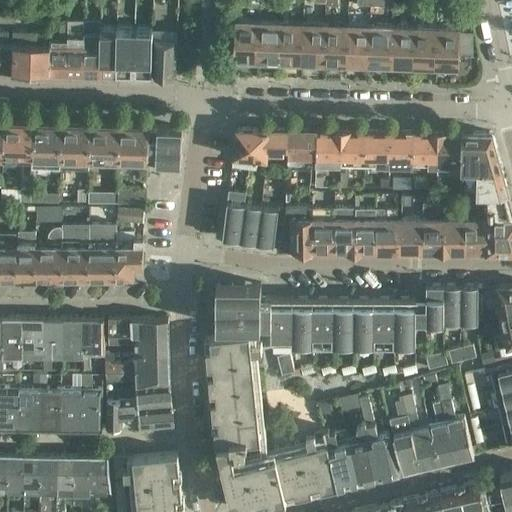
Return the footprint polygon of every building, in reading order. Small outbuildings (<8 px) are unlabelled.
[(455,0),(444,0),(444,10),(459,11),(459,0),(455,0)] [(63,72),(80,72),(81,32),(82,18),(65,18),(65,22),(63,72)] [(256,59),(257,20),(234,19),(233,59),(256,59)] [(278,60),(279,20),(257,20),(256,59),(278,60)] [(302,21),(279,20),(278,60),(300,61),(302,21)] [(323,61),(324,22),(302,21),(300,61),(323,61)] [(56,38),(51,38),(50,38),(49,71),(63,72),(65,22),(57,22),(56,38)] [(345,62),(347,22),(324,22),(323,61),(345,62)] [(368,63),(369,23),(347,22),(345,62),(368,63)] [(390,63),(391,24),(369,23),(368,63),(390,63)] [(413,64),(414,24),(391,24),(390,63),(413,64)] [(435,65),(436,25),(414,24),(413,64),(435,65)] [(436,25),(435,65),(458,65),(459,26),(436,25)] [(98,26),(98,32),(97,73),(114,73),(115,26),(98,26)] [(115,26),(114,73),(129,74),(130,27),(115,26)] [(150,74),(151,38),(151,27),(130,27),(129,74),(150,74)] [(49,31),(15,30),(11,30),(11,42),(6,42),(6,30),(0,29),(0,69),(10,70),(10,71),(14,71),(47,72),(47,71),(49,71),(50,38),(49,38),(49,31)] [(98,32),(81,32),(80,72),(97,73),(98,32)] [(151,38),(150,74),(174,75),(175,39),(151,38)] [(32,123),(3,122),(2,158),(31,158),(32,123)] [(32,123),(31,158),(30,166),(59,167),(59,159),(60,124),(32,123)] [(89,124),(60,124),(59,159),(88,160),(89,124)] [(89,124),(88,160),(116,161),(118,125),(89,124)] [(147,126),(118,125),(116,161),(146,162),(147,126)] [(147,126),(146,162),(180,163),(180,127),(147,126)] [(267,145),(287,146),(287,128),(235,127),(232,155),(266,158),(267,145)] [(287,128),(287,146),(286,160),(299,160),(298,165),(310,165),(311,156),(315,156),(316,128),(287,128)] [(340,129),(316,128),(315,156),(315,162),(340,163),(340,129)] [(364,129),(340,129),(340,163),(363,163),(364,129)] [(363,163),(388,164),(389,130),(364,129),(363,163)] [(412,164),(412,130),(389,130),(388,164),(412,164)] [(412,164),(436,165),(437,130),(412,130),(412,164)] [(461,131),(440,131),(437,130),(436,165),(460,165),(461,131)] [(460,167),(476,167),(501,168),(491,131),(461,131),(460,165),(460,167)] [(231,159),(230,165),(243,167),(244,160),(231,159)] [(244,160),(243,167),(255,169),(256,162),(244,160)] [(273,171),(274,164),(262,163),(261,170),(273,171)] [(286,166),(274,164),(273,171),(285,173),(286,166)] [(297,168),(287,167),(286,183),(294,185),(297,168)] [(484,191),(508,191),(501,168),(476,167),(476,182),(463,182),(463,191),(484,191)] [(322,185),(323,174),(315,174),(314,184),(322,185)] [(379,175),(378,184),(387,184),(387,176),(379,175)] [(427,184),(427,176),(414,176),(414,184),(427,184)] [(412,187),(412,178),(394,178),(394,187),(412,187)] [(117,191),(117,202),(145,203),(146,188),(118,187),(117,191)] [(58,188),(31,188),(31,189),(31,201),(31,202),(58,202),(58,188)] [(239,237),(244,200),(245,191),(227,188),(226,198),(221,235),(239,237)] [(31,189),(22,189),(22,201),(31,201),(31,189)] [(89,191),(78,191),(78,201),(89,201),(89,191)] [(103,201),(117,202),(117,191),(103,191),(103,201)] [(493,216),(484,216),(484,251),(511,250),(511,206),(508,191),(484,191),(484,208),(493,208),(493,216)] [(239,237),(255,240),(260,203),(244,200),(239,237)] [(277,205),(260,203),(255,240),(273,242),(277,205)] [(285,203),(284,215),(275,249),(312,249),(312,205),(312,204),(285,203)] [(312,205),(312,249),(333,250),(333,205),(312,205)] [(354,250),(354,205),(333,205),(333,250),(354,250)] [(354,205),(354,250),(374,250),(375,215),(375,206),(354,205)] [(62,220),(62,206),(37,206),(37,220),(62,220)] [(144,208),(117,206),(116,219),(143,221),(144,208)] [(385,215),(375,215),(374,250),(395,250),(396,215),(396,206),(385,206),(385,215)] [(18,207),(6,207),(6,217),(18,217),(18,207)] [(103,210),(91,210),(91,219),(102,220),(103,210)] [(421,216),(396,215),(395,250),(421,250),(421,216)] [(442,216),(421,216),(421,250),(442,250),(442,216)] [(463,216),(442,216),(442,250),(463,250),(463,216)] [(484,216),(463,216),(463,250),(484,251),(484,216)] [(62,228),(62,233),(62,277),(89,277),(89,245),(89,228),(62,228)] [(0,230),(0,277),(17,277),(17,231),(0,230)] [(34,231),(17,231),(17,277),(35,277),(35,245),(35,240),(34,231)] [(116,240),(116,277),(134,277),(134,268),(142,268),(143,236),(134,236),(134,232),(117,232),(116,240)] [(49,245),(35,245),(35,277),(62,277),(62,233),(60,233),(58,234),(56,235),(54,237),(53,238),(52,239),(51,240),(50,242),(49,244),(49,245)] [(107,245),(89,245),(89,277),(116,277),(116,240),(107,240),(107,245)] [(421,320),(421,296),(259,296),(259,282),(216,282),(216,312),(216,324),(271,324),(271,344),(291,344),(291,340),(415,340),(415,320),(421,320)] [(500,317),(511,313),(511,282),(484,283),(484,305),(500,305),(500,317)] [(426,283),(426,296),(426,320),(443,320),(443,283),(426,283)] [(460,283),(443,283),(443,320),(460,320),(460,283)] [(460,283),(460,320),(478,320),(478,283),(460,283)] [(496,346),(511,341),(511,313),(500,317),(503,326),(492,329),(496,346)] [(13,355),(22,355),(22,316),(2,316),(2,370),(13,370),(13,355)] [(22,316),(22,355),(42,355),(42,316),(22,316)] [(53,355),(62,355),(62,316),(42,316),(42,355),(43,355),(44,370),(53,370),(53,355)] [(82,316),(62,316),(62,355),(75,355),(76,370),(82,370),(82,316)] [(104,316),(82,316),(82,370),(91,370),(91,355),(103,355),(104,316)] [(108,336),(168,332),(168,316),(131,316),(107,316),(108,336)] [(279,496),(337,483),(324,427),(322,428),(312,430),(313,433),(306,434),(307,438),(271,446),(272,452),(234,461),(231,450),(244,447),(243,438),(259,437),(250,331),(205,336),(215,442),(216,442),(230,507),(279,496)] [(134,352),(169,350),(168,332),(108,336),(109,345),(122,344),(133,343),(134,352)] [(466,344),(470,357),(476,355),(473,343),(466,344)] [(466,344),(460,346),(463,359),(470,357),(466,344)] [(301,346),(303,366),(299,367),(301,374),(314,371),(312,364),(311,345),(301,346)] [(463,359),(460,346),(454,348),(457,360),(463,359)] [(457,360),(454,348),(447,349),(451,362),(457,360)] [(106,372),(123,370),(169,367),(169,350),(134,352),(134,362),(122,362),(109,363),(109,361),(105,361),(106,372)] [(444,350),(438,352),(441,365),(447,363),(444,350)] [(276,355),(277,361),(290,358),(288,352),(276,355)] [(438,352),(431,354),(435,366),(441,365),(438,352)] [(428,368),(435,366),(431,354),(425,355),(428,368)] [(277,361),(279,367),(291,364),(290,358),(277,361)] [(493,389),(500,387),(511,384),(511,366),(510,367),(509,362),(483,368),(484,373),(489,372),(493,389)] [(293,370),(291,364),(279,367),(280,374),(293,370)] [(333,364),(320,367),(322,374),(334,371),(333,364)] [(353,364),(340,367),(342,374),(355,371),(353,364)] [(374,364),(361,367),(363,374),(376,370),(374,364)] [(394,364),(381,367),(383,374),(396,371),(394,364)] [(402,367),(402,369),(404,374),(416,371),(414,364),(402,367)] [(170,386),(169,367),(123,370),(106,372),(107,380),(123,378),(135,378),(136,388),(170,386)] [(81,387),(80,426),(101,426),(102,387),(92,387),(92,373),(81,373),(81,387)] [(32,386),(18,386),(18,425),(39,426),(39,374),(32,374),(32,386)] [(39,426),(59,426),(60,386),(46,386),(46,374),(39,374),(39,426)] [(437,383),(454,455),(472,451),(463,413),(456,415),(447,381),(437,383)] [(465,383),(468,394),(475,393),(473,381),(465,383)] [(427,421),(437,459),(454,455),(437,383),(429,385),(433,406),(424,407),(427,421)] [(504,403),(511,401),(511,384),(500,387),(504,403)] [(18,386),(0,385),(0,425),(18,425),(18,386)] [(60,386),(59,426),(80,426),(81,387),(60,386)] [(105,410),(125,408),(171,405),(170,386),(136,388),(136,397),(124,399),(105,399),(105,410)] [(412,392),(402,394),(407,414),(417,412),(412,392)] [(475,393),(468,394),(471,407),(478,405),(475,393)] [(359,396),(364,417),(377,473),(397,469),(387,428),(376,431),(367,394),(359,396)] [(398,416),(407,414),(402,394),(399,395),(400,399),(394,401),(398,416)] [(171,405),(125,408),(105,410),(105,426),(120,426),(120,418),(138,417),(139,427),(173,424),(171,405)] [(407,414),(419,464),(437,459),(427,421),(419,423),(417,412),(407,414)] [(391,429),(401,468),(419,464),(407,414),(398,416),(400,427),(391,429)] [(472,428),(479,426),(476,415),(469,417),(472,428)] [(357,478),(377,473),(364,417),(360,418),(361,422),(355,424),(358,435),(348,437),(357,478)] [(511,418),(508,419),(501,421),(506,442),(511,441),(511,418)] [(327,426),(324,427),(337,483),(357,478),(348,437),(336,440),(334,429),(328,430),(327,426)] [(482,439),(479,426),(472,428),(475,441),(482,439)] [(116,511),(182,511),(177,451),(132,455),(132,454),(112,454),(114,476),(134,474),(135,511),(129,511),(127,480),(114,481),(116,511)] [(7,490),(23,490),(24,453),(7,453),(7,490)] [(25,511),(39,511),(40,453),(24,453),(23,490),(23,511),(25,511)] [(55,511),(56,453),(40,453),(39,511),(55,511)] [(64,511),(65,491),(73,491),(73,453),(56,453),(55,511),(64,511)] [(88,511),(89,454),(73,453),(73,491),(72,503),(81,503),(81,511),(88,511)] [(107,454),(89,454),(88,511),(98,511),(98,491),(111,491),(107,454)] [(501,483),(488,486),(487,481),(479,483),(483,498),(511,491),(511,470),(499,474),(501,483)] [(478,478),(459,483),(465,511),(484,511),(483,509),(485,508),(483,498),(479,483),(478,478)] [(465,511),(459,483),(440,487),(446,511),(465,511)] [(446,511),(440,487),(422,491),(426,511),(446,511)] [(426,511),(422,491),(402,496),(405,511),(426,511)] [(511,511),(511,491),(483,498),(485,508),(506,503),(507,511),(511,511)] [(405,511),(402,496),(382,500),(385,511),(405,511)] [(385,511),(382,500),(363,505),(364,511),(385,511)]
